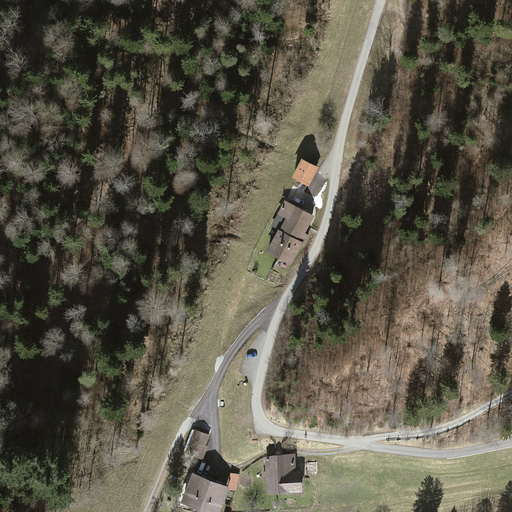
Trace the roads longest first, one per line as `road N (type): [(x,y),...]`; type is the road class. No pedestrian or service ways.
road 1 (unclassified): [(357,443),(274,429),(263,423),(256,394),(279,311),(326,223),(343,124),(380,0)]
road 2 (track): [(511,392),(431,432),(357,443)]
road 3 (track): [(357,443),(444,454),(511,442)]
road 4 (track): [(148,511),(195,414),(213,409)]
